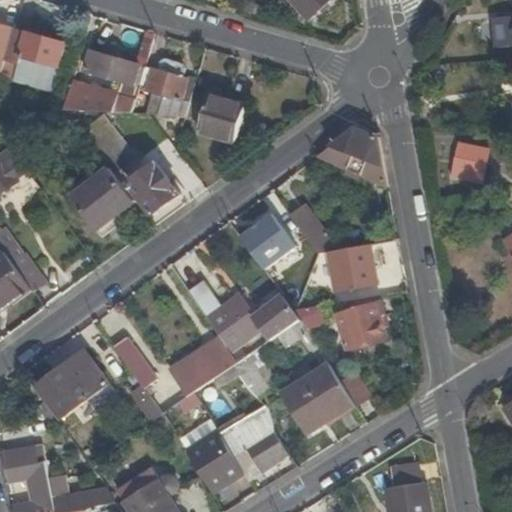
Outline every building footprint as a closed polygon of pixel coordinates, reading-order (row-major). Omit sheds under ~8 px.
[(294,0),(312,19),(333,0),(294,0)] [(0,24),(0,71),(4,73),(8,60),(17,31),(4,27),(4,26),(0,24)] [(68,45),(17,30),(17,31),(8,60),(23,64),(17,82),(55,92),(62,67),(68,45)] [(137,85),(142,67),(118,59),(121,49),(109,46),(106,56),(93,52),(87,71),(108,77),(105,88),(125,94),(129,83),(137,85)] [(187,116),(191,103),(198,81),(187,77),(189,70),(186,64),(170,59),(164,63),(162,71),(148,67),(142,87),(151,90),(151,91),(168,96),(161,115),(187,116)] [(74,83),(66,111),(116,113),(120,96),(74,83)] [(143,114),(161,115),(168,96),(151,91),(143,114)] [(120,96),(116,113),(134,114),(137,102),(120,96)] [(237,143),(248,108),(211,97),(201,132),(237,143)] [(106,116),(83,133),(112,170),(127,189),(137,182),(160,213),(183,195),(159,164),(142,177),(134,165),(141,160),(106,116)] [(351,169),(390,187),(381,138),(358,129),(322,156),(345,166),(342,172),(348,175),(351,169)] [(494,150),(461,143),(453,178),(487,184),(494,150)] [(13,147),(0,156),(0,243),(6,251),(14,246),(0,227),(0,199),(1,199),(0,197),(0,196),(18,184),(27,196),(29,194),(31,197),(43,188),(13,147)] [(100,233),(138,203),(127,189),(112,170),(74,199),(100,233)] [(482,218),(480,204),(455,208),(458,223),(482,218)] [(307,209),(294,218),(320,255),(331,252),(342,251),(327,232),(326,233),(307,209)] [(271,213),(240,235),(265,269),(295,247),(271,213)] [(33,289),(37,293),(53,282),(23,240),(14,246),(6,251),(33,289)] [(380,284),(373,245),(342,251),(331,252),(338,291),(380,284)] [(0,312),(33,289),(6,251),(0,255),(0,312)] [(279,338),(303,322),(284,298),(256,319),(242,297),(210,320),(223,339),(235,356),(266,331),(273,342),(279,338)] [(331,310),(330,305),(298,311),(304,321),(310,328),(324,318),(323,312),(331,310)] [(388,339),(379,306),(342,317),(351,350),(388,339)] [(312,332),(310,328),(304,321),(303,322),(279,338),(287,349),(304,338),(314,353),(322,348),(312,332)] [(131,339),(117,349),(148,392),(162,382),(131,339)] [(235,367),(240,364),(235,356),(223,339),(190,362),(191,363),(175,374),(189,397),(235,367)] [(88,352),(40,387),(65,420),(113,385),(88,352)] [(248,390),(255,396),(269,387),(257,368),(263,363),(256,354),(240,364),(235,368),(241,378),(248,390)] [(358,406),(344,383),(330,362),(288,389),(314,432),(358,406)] [(221,392),(241,378),(235,368),(214,382),(221,392)] [(358,406),(359,408),(372,398),(358,375),(344,383),(358,406)] [(132,398),(157,424),(187,396),(177,385),(158,402),(144,388),(132,398)] [(46,402),(38,407),(51,425),(59,420),(46,402)] [(251,483),(291,458),(282,441),(270,410),(269,409),(223,437),(247,476),(251,483)] [(234,484),(247,476),(223,437),(221,433),(188,453),(215,496),(231,486),(226,477),(228,476),(234,484)] [(35,449),(5,454),(10,483),(37,478),(35,466),(38,465),(35,449)] [(430,511),(427,485),(424,486),(421,466),(392,471),(395,492),(406,491),(407,496),(391,499),(393,511),(430,511)] [(226,477),(231,486),(234,484),(228,476),(226,477)] [(169,491),(163,481),(128,504),(133,511),(183,511),(173,497),(177,494),(174,488),(169,491)] [(119,505),(110,490),(59,499),(15,507),(15,511),(78,511),(86,510),(100,508),(106,507),(119,505)]
